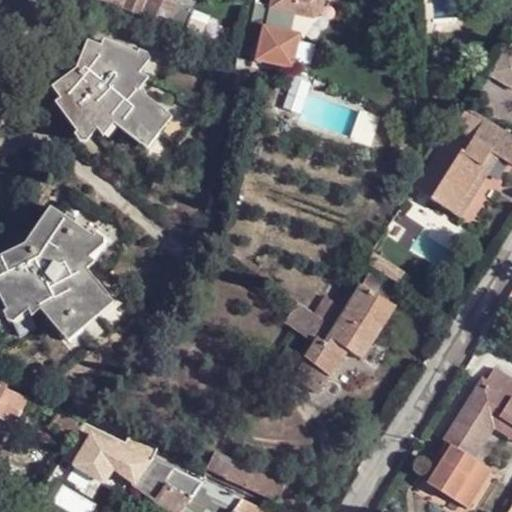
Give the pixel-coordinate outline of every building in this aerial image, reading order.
[(105,0),(105,2),(125,10),(128,0),(105,0)] [(195,12),(164,0),(128,0),(125,10),(186,34),(195,12)] [(272,0),(271,7),(258,5),(245,59),(279,67),(289,32),(297,34),(303,16),(313,18),(318,18),(323,15),(327,10),(328,3),(327,0),(272,0)] [(140,57),(137,56),(103,41),(101,48),(98,54),(85,48),(76,69),(57,84),(67,95),(60,100),(54,105),(76,133),(80,137),(92,127),(97,132),(98,133),(109,121),(114,125),(142,146),(166,114),(138,93),(135,91),(143,77),(139,75),(134,72),(140,57)] [(98,54),(101,48),(88,41),(85,48),(98,54)] [(511,49),(503,44),(487,73),(511,87),(511,49)] [(139,52),(137,56),(140,57),(134,72),(139,75),(150,60),(149,55),(139,52)] [(148,81),(143,77),(135,91),(138,93),(148,81)] [(67,95),(57,84),(51,88),(60,100),(67,95)] [(454,127),(426,172),(415,191),(459,218),(496,159),(511,167),(511,138),(467,112),(457,128),(454,127)] [(166,114),(142,146),(148,151),(173,119),(166,114)] [(109,121),(98,133),(103,139),(114,125),(109,121)] [(80,137),(76,133),(73,136),(79,144),(88,145),(97,132),(92,127),(80,137)] [(97,241),(92,238),(50,209),(24,244),(0,256),(0,300),(6,311),(8,317),(24,307),(28,313),(32,316),(41,310),(63,337),(109,297),(87,271),(83,266),(89,259),(84,256),(97,241)] [(95,234),(92,238),(97,241),(84,256),(89,259),(102,248),(104,242),(102,239),(95,234)] [(95,264),(89,259),(83,266),(87,271),(95,264)] [(362,360),(406,292),(375,272),(360,295),(352,291),(295,375),(320,393),(349,351),(362,360)] [(115,304),(109,297),(63,337),(69,344),(115,304)] [(313,344),(326,325),(298,304),(285,323),(313,344)] [(14,323),(28,313),(24,307),(8,317),(6,311),(2,314),(4,318),(6,321),(10,323),(14,323)] [(505,426),(511,430),(511,382),(496,373),(488,385),(483,381),(444,444),(447,447),(454,452),(444,465),(430,489),(465,511),(471,511),(495,477),(476,464),(495,433),(499,435),(505,426)] [(77,439),(87,425),(59,411),(49,425),(77,439)] [(113,437),(87,425),(77,439),(76,440),(63,461),(82,471),(89,460),(96,464),(113,437)] [(511,443),(511,430),(505,426),(499,435),(511,443)] [(134,437),(132,441),(130,446),(152,455),(155,452),(157,447),(134,437)] [(152,455),(130,446),(125,443),(112,464),(137,479),(152,456),(152,455)] [(454,452),(447,447),(438,462),(444,465),(454,452)] [(215,453),(207,470),(272,501),(279,504),(287,486),(215,453)] [(152,456),(137,479),(131,485),(168,511),(179,511),(203,480),(152,456)] [(272,501),(207,470),(205,475),(269,505),(272,501)] [(267,511),(269,505),(205,475),(203,480),(244,500),(267,511)] [(235,511),(244,500),(203,480),(179,511),(235,511)] [(265,511),(267,511),(244,500),(235,511),(265,511)]
